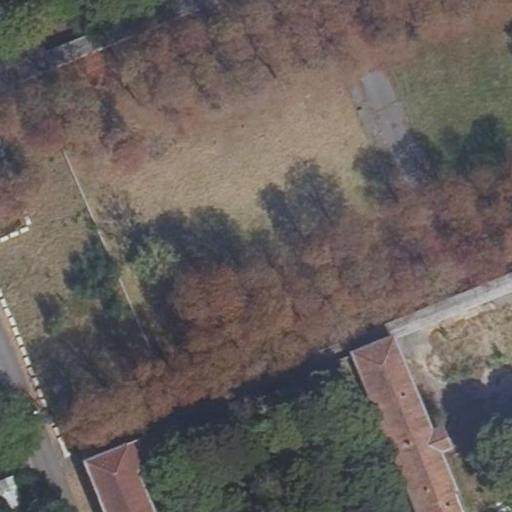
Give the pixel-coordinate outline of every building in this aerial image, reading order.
[(0,94),(232,0),(188,0),(132,23),(46,58),(0,76),(0,94)] [(511,270),(77,448),(83,462),(122,446),(135,441),(335,360),(350,354),(389,338),(511,288),(511,270)] [(511,303),(430,334),(447,377),(511,351),(511,303)] [(427,434),(389,338),(350,354),(412,511),(459,511),(435,451),(444,446),(437,430),(427,434)] [(148,511),(163,511),(135,441),(122,446),(148,511)] [(0,494),(0,495),(17,489),(9,469),(0,446),(0,494)] [(148,511),(122,446),(83,462),(102,511),(148,511)] [(26,511),(17,489),(0,495),(7,511),(26,511)]
